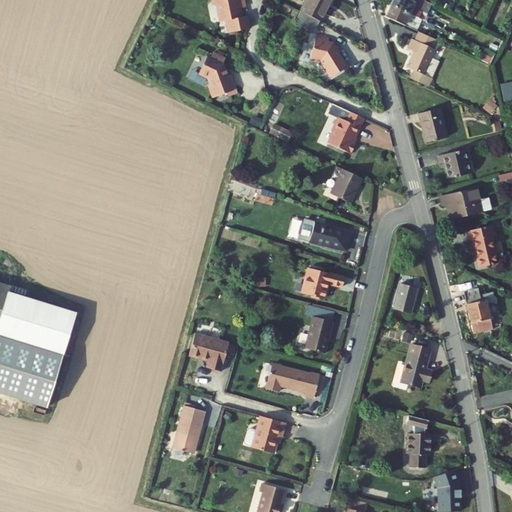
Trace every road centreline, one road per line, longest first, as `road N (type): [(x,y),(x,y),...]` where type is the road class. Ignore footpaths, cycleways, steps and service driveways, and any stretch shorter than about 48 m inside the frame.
road 1 (residential): [(421,212),(485,511)]
road 2 (residential): [(326,470),(388,231),(421,212)]
road 3 (residential): [(364,0),(421,212)]
